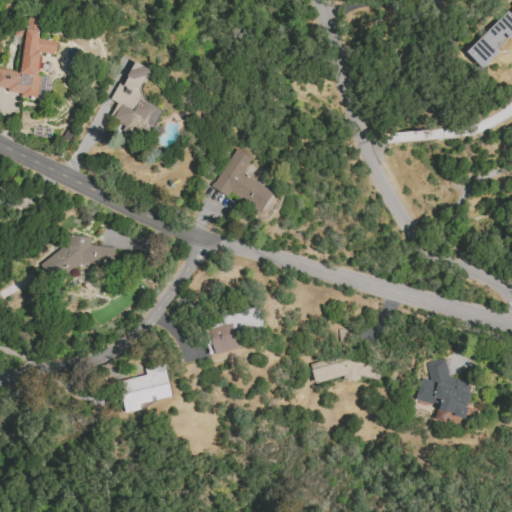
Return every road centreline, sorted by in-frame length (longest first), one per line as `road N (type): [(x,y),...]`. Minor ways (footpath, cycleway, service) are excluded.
road 1 (residential): [(0,144),(203,237),(511,323)]
road 2 (residential): [(511,297),(417,243),(395,212),(351,117),(315,0)]
road 3 (residential): [(0,382),(133,341),(203,237)]
